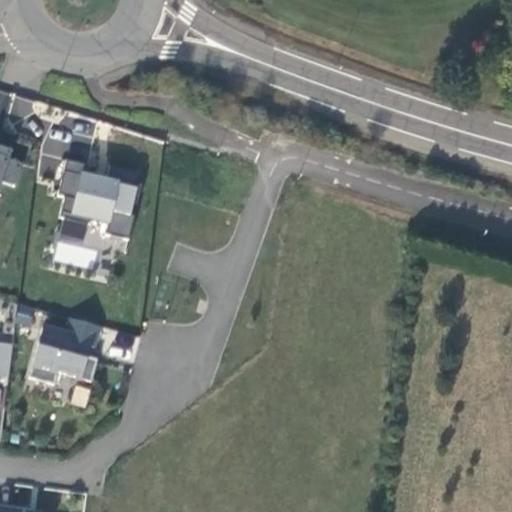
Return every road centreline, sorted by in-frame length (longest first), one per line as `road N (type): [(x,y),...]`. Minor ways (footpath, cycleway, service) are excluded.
road 1 (residential): [(0,467),(83,477),(201,374),(277,153),(511,220)]
road 2 (secondary): [(227,49),(511,141)]
